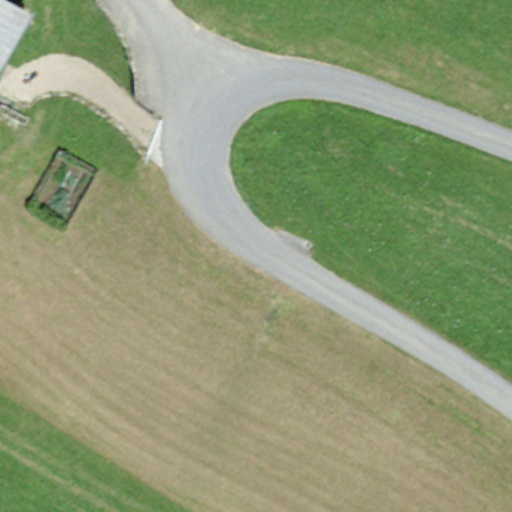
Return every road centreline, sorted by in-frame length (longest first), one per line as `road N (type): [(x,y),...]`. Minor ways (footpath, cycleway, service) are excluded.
road 1 (unclassified): [(511,404),(213,213),(198,154),(225,107),(264,80),(325,82),(511,147)]
road 2 (track): [(225,107),(146,0)]
